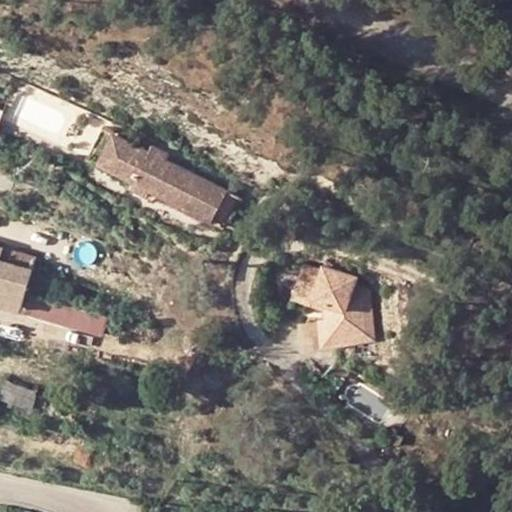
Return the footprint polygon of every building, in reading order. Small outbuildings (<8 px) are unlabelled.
[(149,152),(111,132),(95,163),(209,221),(226,189),(166,161),(171,153),(153,144),(149,152)] [(0,307),(19,312),(31,267),(0,259),(3,250),(0,249),(0,307)] [(304,262),(287,256),(275,288),(305,301),(307,321),(302,321),(304,339),(334,335),(332,325),(349,321),(347,285),(334,276),(338,268),(307,255),(304,262)] [(355,274),(338,268),(334,276),(347,285),(349,321),(332,325),(334,335),(362,330),(355,274)] [(10,378),(4,398),(35,408),(42,388),(10,378)]
